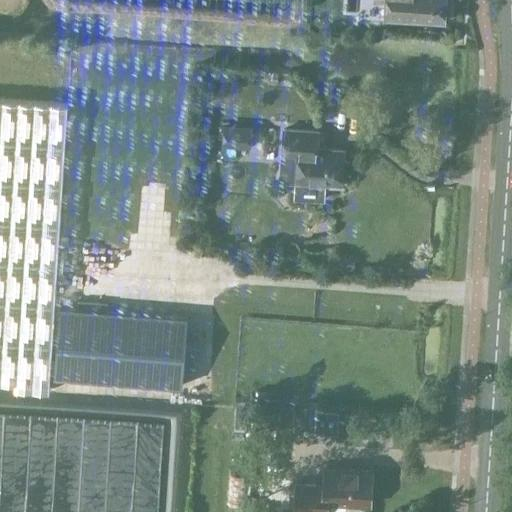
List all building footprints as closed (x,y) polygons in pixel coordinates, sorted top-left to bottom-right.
[(445,0),(384,0),(384,20),(444,23),(445,0)] [(0,382),(16,383),(16,389),(50,391),(68,100),(0,95),(0,382)] [(224,124),(223,145),(251,147),(252,125),(224,124)] [(296,182),(330,184),(332,186),(339,186),(343,183),(344,176),(342,174),(343,150),(317,148),(318,131),(284,129),(282,150),(284,150),(284,148),(298,149),(296,182)] [(186,317),(133,313),(57,306),(52,373),(180,384),(186,317)] [(257,390),(256,399),(266,400),(266,390),(257,390)] [(236,403),(234,431),(243,432),(245,404),(236,403)] [(326,511),(326,507),(368,509),(370,476),(321,474),(320,487),(293,486),(291,511),(326,511)]
